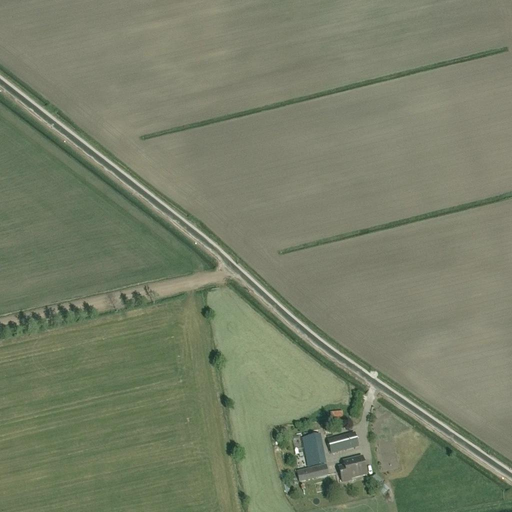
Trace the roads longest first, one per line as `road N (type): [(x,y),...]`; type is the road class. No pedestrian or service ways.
road 1 (unclassified): [(511,478),(323,348),(216,252),(0,84)]
road 2 (track): [(233,268),(0,326)]
